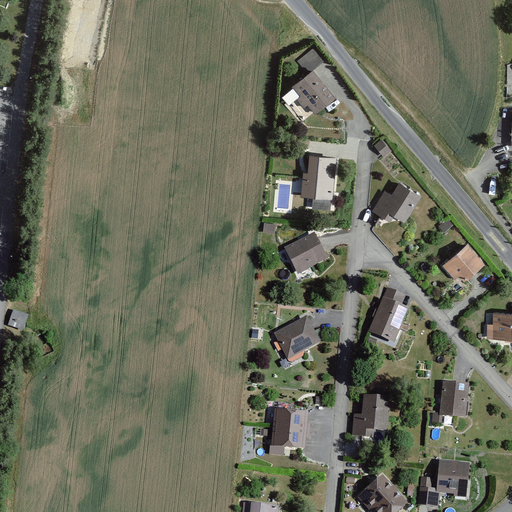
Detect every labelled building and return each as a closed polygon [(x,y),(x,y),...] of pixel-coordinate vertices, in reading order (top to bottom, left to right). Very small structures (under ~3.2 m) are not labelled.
[(335,97),(313,70),(293,86),(315,113),(335,97)] [(375,145),(385,156),(392,149),(382,138),(375,145)] [(304,170),(302,194),(333,197),(337,157),(311,154),(309,171),(304,170)] [(373,208),(390,220),(394,214),(406,221),(423,195),(400,180),(392,193),(385,189),(373,208)] [(263,233),(276,234),(277,223),(263,222),(263,233)] [(284,246),(297,275),(328,260),(315,232),(284,246)] [(461,272),(466,278),(485,261),(469,242),(440,267),(452,280),(461,272)] [(370,331),(394,341),(408,306),(385,296),(370,331)] [(28,315),(12,310),(7,325),(23,330),(28,315)] [(487,320),(487,337),(511,337),(511,310),(493,310),(493,320),(487,320)] [(276,334),(290,359),(320,342),(306,317),(276,334)] [(444,381),(439,416),(466,419),(470,384),(444,381)] [(353,414),(352,437),(375,438),(375,429),(389,430),(391,396),(362,394),(361,414),(353,414)] [(277,407),(275,426),(307,430),(309,411),(277,407)] [(275,426),(273,445),(304,449),(307,430),(275,426)] [(421,486),(419,504),(440,506),(441,495),(466,498),(469,464),(439,461),(436,488),(421,486)] [(359,496),(372,510),(394,489),(380,475),(359,496)] [(372,510),(374,511),(396,511),(407,502),(394,489),(372,510)]
